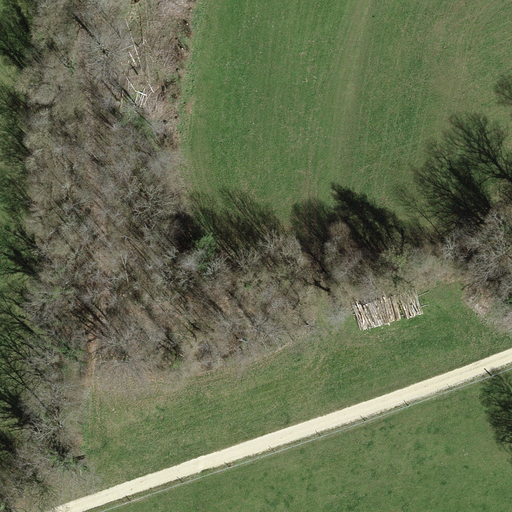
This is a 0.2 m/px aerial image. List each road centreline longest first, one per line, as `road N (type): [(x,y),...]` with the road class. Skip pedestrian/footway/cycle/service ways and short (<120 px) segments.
road 1 (track): [(51,511),(106,294),(72,0)]
road 2 (track): [(60,511),(511,355)]
